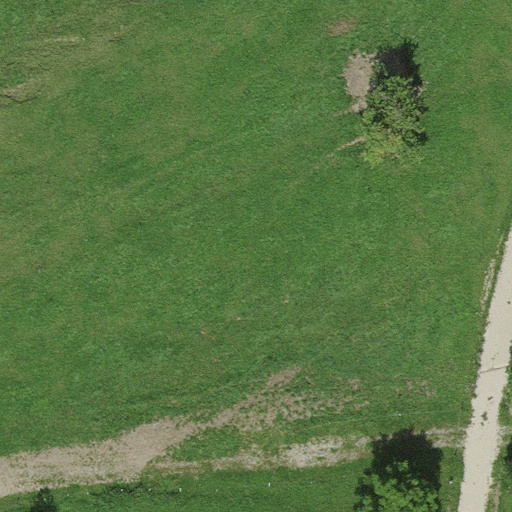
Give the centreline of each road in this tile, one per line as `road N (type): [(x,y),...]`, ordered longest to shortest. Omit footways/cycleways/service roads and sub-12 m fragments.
road 1 (track): [(511,437),(0,477)]
road 2 (track): [(477,511),(511,348)]
